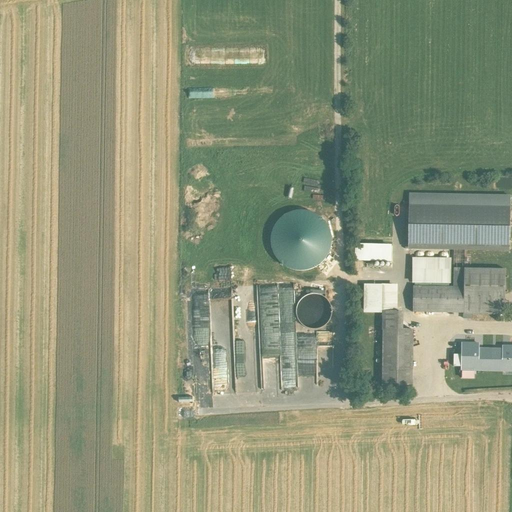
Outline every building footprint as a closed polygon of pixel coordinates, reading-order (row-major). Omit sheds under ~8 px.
[(297,161),(313,163),(314,153),(298,151),(297,161)] [(509,210),(410,208),(409,248),(508,250),(509,210)] [(272,227),(272,229),(274,264),(299,269),(324,267),(330,237),(329,216),(326,229),(325,217),(300,212),(280,213),(277,226),(272,227)] [(505,270),(464,269),(464,275),(453,275),(453,287),(413,287),(413,312),(463,313),(463,314),(504,315),(505,270)] [(394,286),(382,286),(381,311),(382,311),(394,311),(394,286)] [(235,364),(233,288),(210,289),(212,365),(235,364)] [(331,319),(332,312),(330,305),(326,299),(321,295),(314,294),(307,295),(301,299),(297,305),(296,312),(297,319),(301,325),(307,329),(314,330),(321,328),(327,324),(331,319)] [(394,311),(382,311),(382,330),(398,330),(398,311),(394,311)] [(398,330),(382,330),(382,389),(412,390),(413,330),(398,330)] [(479,344),(462,344),(462,370),(503,371),(503,350),(478,350),(479,344)] [(511,347),(509,347),(509,350),(503,350),(503,371),(511,371),(511,347)]
